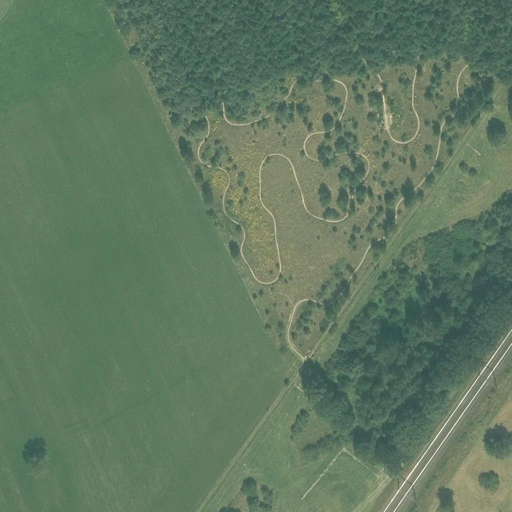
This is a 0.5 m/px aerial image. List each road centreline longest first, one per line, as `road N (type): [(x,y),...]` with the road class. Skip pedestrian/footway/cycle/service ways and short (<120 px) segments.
road 1 (track): [(511,306),(361,511)]
road 2 (track): [(210,428),(336,511)]
road 3 (track): [(151,511),(233,395)]
